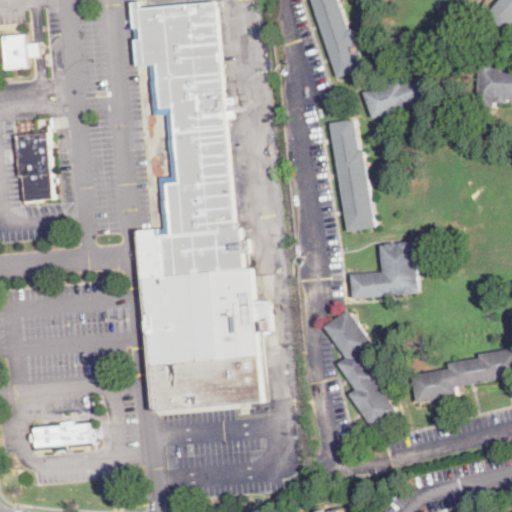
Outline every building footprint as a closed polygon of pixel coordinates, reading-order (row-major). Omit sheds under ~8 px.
[(342,0),(344,5),(352,30),(355,29),(362,47),(358,48),(359,52),(363,50),(369,68),(341,77),(334,55),(315,0),(342,0)] [(511,0),(511,27),(509,31),(490,15),(503,0),(511,0)] [(219,1),(219,2),(221,2),(222,6),(219,7),(228,111),(236,110),(237,118),(229,118),(238,228),(244,228),(245,240),(251,239),(252,252),(246,253),(247,269),(255,268),(257,300),(273,301),(273,308),(275,308),(276,311),(273,312),(275,334),(268,335),(267,333),(260,334),(262,351),(264,351),(264,354),(262,355),(266,401),(158,411),(142,230),(167,228),(166,213),(163,178),(175,177),(173,152),(170,114),(158,115),(154,80),(155,80),(154,65),(140,66),(135,2),(143,1),(143,8),(219,1)] [(33,67),(10,69),(7,36),(30,34),(31,44),(32,57),(33,67)] [(35,57),(32,57),(31,44),(33,43),(42,43),(44,56),(35,57)] [(499,55),(499,64),(501,64),(501,61),(511,61),(511,99),(511,103),(500,103),(500,98),(498,98),(497,108),(486,108),(486,106),(481,106),(483,56),(489,56),(489,54),(499,55)] [(441,81),(445,92),(377,118),(367,92),(405,77),(407,81),(436,70),(441,81)] [(360,132),(363,150),(367,149),(380,227),(352,231),(350,219),(334,123),(358,119),(360,132)] [(44,126),(44,128),(51,127),(57,199),(29,201),(27,176),(24,176),(22,160),(19,160),(18,152),(22,152),(20,135),(39,133),(38,126),(44,126)] [(413,241),(413,242),(419,242),(423,292),(417,292),(417,294),(358,299),(356,274),(387,271),(385,245),(390,245),(390,243),(400,242),(400,243),(402,243),(403,243),(403,242),(413,241)] [(389,420),(377,428),(353,394),(360,389),(342,363),(351,357),(329,327),(353,310),(377,344),(365,352),(383,378),(380,380),(402,411),(389,420)] [(437,400),(422,403),(417,375),(454,368),(453,363),(484,358),(484,354),(511,348),(511,376),(460,386),(462,396),(437,400)] [(92,420),(94,434),(97,433),(97,436),(95,436),(95,445),(70,447),(71,451),(56,453),(56,448),(37,450),(36,442),(33,443),(32,434),(35,434),(35,425),(64,423),(64,422),(92,420)]
